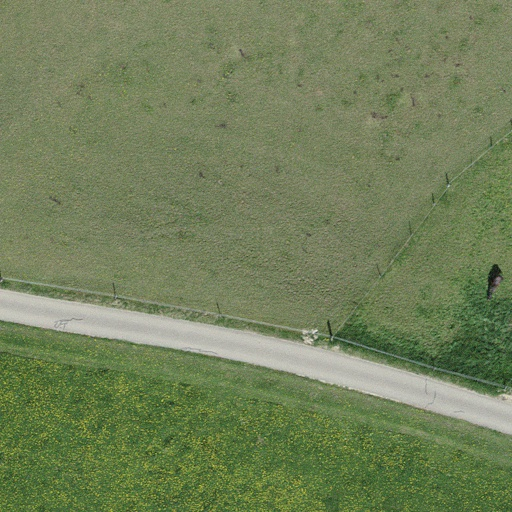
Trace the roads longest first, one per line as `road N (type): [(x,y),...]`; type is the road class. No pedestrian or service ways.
road 1 (motorway): [(132,511),(511,146)]
road 2 (track): [(0,308),(350,380),(511,428)]
road 3 (motorway): [(286,0),(0,250)]
